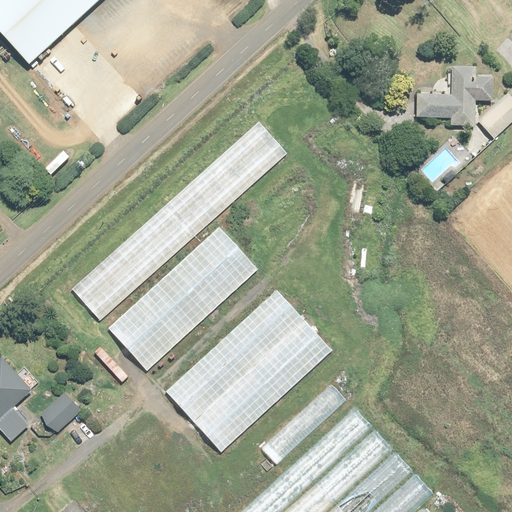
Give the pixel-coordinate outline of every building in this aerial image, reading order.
[(0,0),(0,34),(37,72),(111,0),(0,0)] [(475,78),(475,70),(453,70),(452,97),(418,96),(418,120),(451,121),(451,128),(475,128),(476,103),(492,103),(493,78),(475,78)] [(511,124),(511,101),(508,97),(478,124),(494,141),(511,124)] [(76,295),(104,325),(291,156),(263,126),(76,295)] [(223,231),(112,331),(148,371),(259,270),(223,231)] [(285,293),(171,396),(227,458),(341,354),(285,293)] [(31,394),(3,362),(0,363),(0,431),(11,444),(28,428),(12,410),(31,394)] [(346,402),(331,386),(261,451),(276,467),(346,402)] [(81,413),(64,395),(40,418),(57,436),(81,413)] [(288,511),(372,432),(352,411),(245,511),(288,511)] [(372,432),(288,511),(331,511),(393,454),(372,432)] [(393,454),(331,511),(374,511),(413,475),(393,454)] [(413,475),(374,511),(415,511),(433,495),(413,475)]
